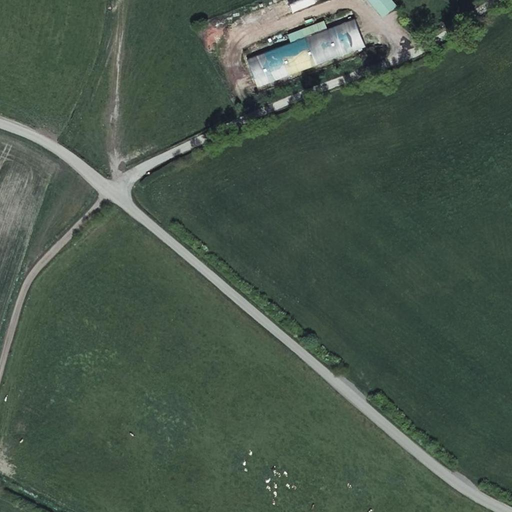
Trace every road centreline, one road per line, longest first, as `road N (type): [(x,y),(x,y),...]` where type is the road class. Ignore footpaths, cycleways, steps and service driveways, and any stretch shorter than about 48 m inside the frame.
road 1 (unclassified): [(511,511),(473,496),(115,188)]
road 2 (residential): [(496,0),(416,61),(178,141),(115,188)]
road 3 (track): [(115,188),(42,252),(18,294),(0,362)]
road 4 (unclassified): [(115,188),(47,137),(0,122)]
